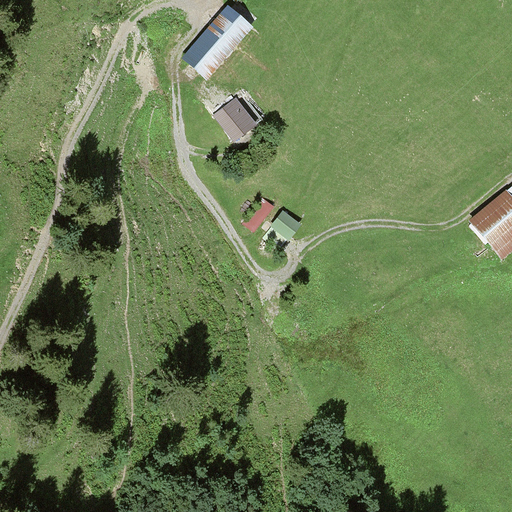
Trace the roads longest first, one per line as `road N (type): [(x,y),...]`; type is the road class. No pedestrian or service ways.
road 1 (track): [(199,5),(175,57),(182,146),(194,181),(254,266),(276,274),(339,227),(426,228),(473,208)]
road 2 (track): [(199,5),(153,4),(116,46),(73,138),(61,194),(0,347)]
